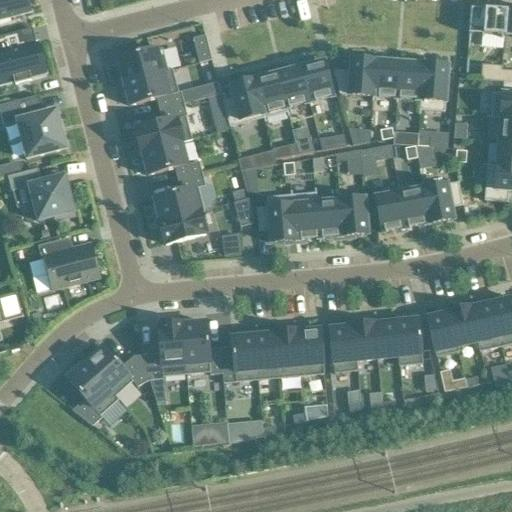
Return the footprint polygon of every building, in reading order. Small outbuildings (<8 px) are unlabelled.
[(27,2),(26,0),(0,0),(0,21),(30,13),(30,12),(28,13),(25,3),(27,2)] [(505,38),(507,13),(472,11),(471,11),(469,35),(505,38)] [(46,76),(38,45),(27,48),(23,32),(0,38),(0,87),(15,84),(15,86),(31,82),(31,80),(46,76)] [(212,62),(205,37),(193,41),(199,65),(212,62)] [(168,72),(162,50),(118,62),(124,85),(168,73),(168,72)] [(373,99),(376,63),(375,63),(351,61),(350,73),(339,72),(333,73),(339,96),(373,99)] [(334,98),(325,63),(301,69),(310,104),(334,98)] [(397,101),(400,64),(399,64),(376,63),(373,99),(374,99),(396,101),(397,101)] [(420,103),(423,66),(422,66),(400,64),(397,101),(420,102),(420,103)] [(445,114),(448,68),(423,66),(420,103),(420,102),(419,112),(420,113),(445,114)] [(500,84),(502,72),(502,68),(482,66),(481,82),(500,84)] [(310,104),(301,69),(300,69),(278,75),(277,75),(286,110),(287,110),(310,104)] [(168,72),(168,73),(124,85),(130,108),(157,101),(160,112),(184,106),(181,94),(179,95),(172,71),(168,72)] [(511,84),(511,72),(502,72),(500,84),(503,84),(511,84)] [(286,110),(277,75),(277,76),(255,81),(254,82),(264,120),(265,120),(287,114),(288,114),(287,110),(286,110)] [(264,120),(254,82),(230,88),(233,99),(240,126),(264,120)] [(217,84),(205,87),(208,100),(220,97),(217,84)] [(511,95),(511,84),(503,84),(502,95),(511,95)] [(511,95),(502,95),(492,95),(490,119),(490,120),(500,121),(500,120),(511,120),(511,95)] [(0,115),(3,127),(17,124),(27,162),(66,151),(56,112),(44,115),(39,97),(0,107),(0,115)] [(240,126),(233,99),(222,102),(229,129),(240,126)] [(192,142),(186,119),(187,118),(184,106),(160,112),(163,124),(136,131),(136,133),(135,133),(141,156),(142,155),(142,154),(181,144),(182,145),(192,142)] [(511,120),(500,120),(500,121),(499,144),(511,144),(511,120)] [(466,141),(467,127),(455,126),(454,140),(466,141)] [(392,130),(380,132),(382,143),(394,140),(392,130)] [(415,148),(416,137),(416,136),(402,135),(401,147),(415,148)] [(347,149),(344,137),(319,141),(322,153),(347,149)] [(429,149),(430,138),(416,137),(415,148),(429,149)] [(312,155),(309,140),(295,143),(299,158),(312,155)] [(187,167),(182,145),(181,144),(142,154),(142,155),(148,177),(175,170),(178,182),(202,176),(199,164),(187,167)] [(511,144),(499,144),(497,167),(497,168),(511,168),(511,144)] [(364,152),(360,152),(362,161),(362,164),(376,163),(393,160),(389,147),(375,150),(364,152)] [(291,158),(289,148),(272,151),(275,161),(291,158)] [(417,160),(415,148),(405,150),(407,162),(417,160)] [(360,152),(346,155),(348,164),(362,161),(360,152)] [(466,165),(467,153),(456,153),(455,164),(458,165),(466,165)] [(252,156),(237,159),(240,171),(255,168),(252,156)] [(321,161),(313,161),(313,175),(322,174),(321,161)] [(295,177),(294,165),(283,166),(284,178),(295,177)] [(485,192),(484,203),(508,205),(509,194),(511,193),(511,168),(497,168),(497,167),(487,166),(487,168),(485,192)] [(38,171),(8,178),(11,193),(29,189),(38,223),(74,214),(65,178),(42,184),(38,171)] [(204,213),(198,190),(205,188),(202,176),(178,182),(181,194),(154,201),(160,223),(160,224),(201,213),(201,214),(204,213)] [(459,184),(424,190),(430,226),(454,222),(452,210),(463,208),(459,184)] [(430,226),(424,190),(423,187),(398,191),(399,195),(405,231),(430,226)] [(244,191),(233,194),(235,205),(247,201),(244,191)] [(320,241),(317,201),(316,195),(315,195),(292,197),(296,243),(320,241)] [(405,231),(399,195),(375,199),(382,235),(405,231)] [(368,236),(364,196),(340,199),(344,239),(368,236)] [(296,243),(292,197),(267,199),(268,209),(256,210),(259,234),(270,233),(271,245),(296,243)] [(344,239),(340,199),(317,201),(320,241),(344,239)] [(253,226),(252,216),(248,201),(234,205),(241,229),(253,226)] [(201,214),(201,213),(160,224),(160,223),(159,223),(164,246),(166,246),(166,247),(205,237),(205,235),(206,235),(201,214)] [(53,292),(99,280),(91,247),(67,253),(64,241),(38,248),(42,261),(45,260),(53,292)] [(0,298),(0,324),(24,318),(17,294),(0,298)] [(511,300),(491,305),(501,349),(511,346),(511,300)] [(501,349),(491,305),(471,310),(470,310),(478,345),(477,345),(480,354),(501,349)] [(324,320),(324,307),(299,308),(300,321),(324,320)] [(478,345),(470,310),(471,310),(471,309),(448,314),(448,315),(449,315),(457,349),(458,349),(477,345),(478,345)] [(255,313),(256,326),(293,325),(293,311),(255,313)] [(457,349),(449,315),(448,315),(427,320),(436,359),(459,354),(458,349),(457,349)] [(422,366),(418,322),(395,324),(399,359),(398,359),(399,369),(422,366)] [(208,352),(206,324),(183,326),(182,326),(187,377),(210,375),(210,377),(222,376),(220,351),(208,352)] [(399,359),(395,324),(375,326),(374,326),(377,362),(398,359),(399,359)] [(163,379),(187,377),(182,326),(183,326),(183,325),(160,327),(160,328),(159,329),(161,356),(141,358),(149,383),(164,381),(163,379)] [(377,362),(374,326),(375,326),(374,325),(351,327),(351,329),(352,329),(356,364),(357,364),(377,362)] [(356,364),(352,329),(351,329),(330,331),(335,376),(358,373),(357,364),(356,364)] [(324,377),(320,332),(298,334),(297,334),(301,379),(324,377)] [(301,379),(297,334),(298,334),(298,333),(275,335),(275,336),(276,336),(280,381),(301,379)] [(280,381),(276,336),(275,336),(255,338),(254,338),(258,383),(280,381)] [(258,383),(254,338),(232,340),(233,350),(220,351),(222,376),(223,386),(258,383)] [(149,383),(141,358),(134,359),(121,370),(103,349),(85,365),(115,399),(116,399),(133,384),(137,389),(149,383)] [(115,399),(85,365),(67,380),(85,401),(72,413),(92,429),(102,420),(101,418),(119,402),(116,399),(115,399)] [(510,387),(507,375),(494,378),(496,390),(510,387)] [(433,377),(424,378),(425,394),(437,391),(433,377)] [(478,387),(477,379),(465,382),(467,390),(478,387)] [(465,382),(443,386),(445,394),(467,390),(465,382)] [(396,411),(394,403),(382,405),(384,413),(396,411)] [(362,412),(360,404),(348,406),(350,414),(362,412)] [(384,413),(382,405),(370,408),(372,416),(384,413)] [(327,407),(304,409),(304,415),(306,423),(328,419),(327,407)] [(306,423),(304,415),(292,418),(294,426),(306,423)] [(276,436),(275,428),(263,430),(264,438),(276,436)] [(199,437),(205,461),(225,456),(219,431),(199,437)]
